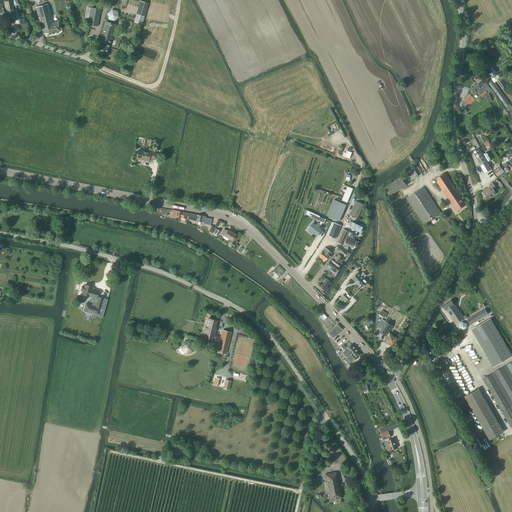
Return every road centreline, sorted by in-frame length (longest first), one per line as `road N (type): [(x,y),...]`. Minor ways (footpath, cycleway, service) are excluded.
road 1 (unclassified): [(370,499),(360,466),(278,346),(242,310),(139,265),(0,233)]
road 2 (secondary): [(391,381),(242,225),(0,170)]
road 3 (unclassified): [(476,218),(452,126),(462,47),(458,0)]
road 4 (unclassified): [(391,381),(471,244),(476,218)]
road 5 (track): [(179,0),(156,85),(83,57)]
